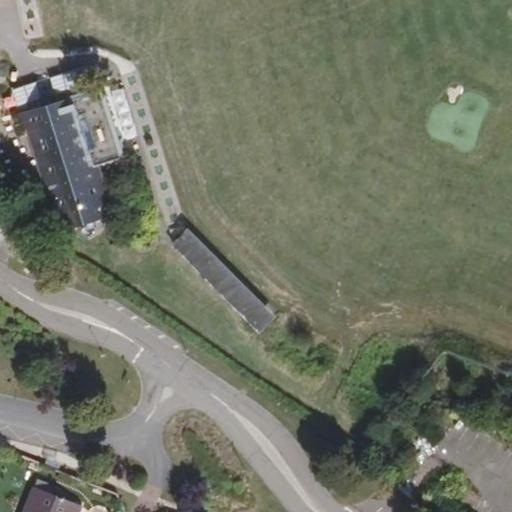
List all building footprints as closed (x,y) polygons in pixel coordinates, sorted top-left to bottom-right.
[(72,199),(107,187),(98,160),(88,124),(78,90),(103,84),(97,69),(37,85),(45,118),(51,118),(54,132),(51,132),(55,151),(62,151),(69,180),(66,181),(72,199)] [(113,117),(103,84),(78,90),(88,124),(113,117)] [(98,160),(124,153),(113,117),(88,124),(98,160)] [(98,160),(107,187),(131,180),(124,153),(98,160)] [(268,304),(280,293),(193,210),(182,220),(268,304)] [(26,461),(22,469),(37,475),(40,467),(26,461)] [(59,511),(69,488),(37,475),(22,469),(4,511),(59,511)]
